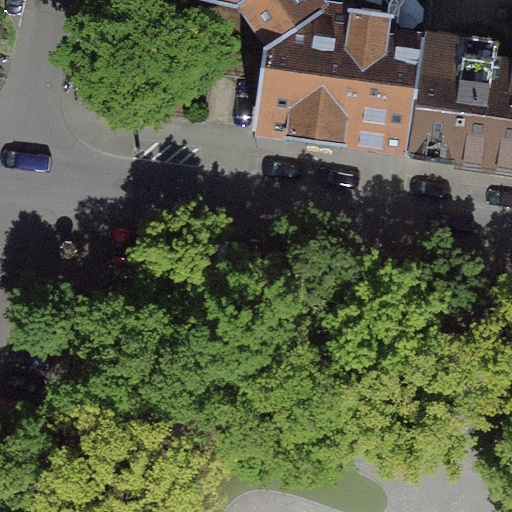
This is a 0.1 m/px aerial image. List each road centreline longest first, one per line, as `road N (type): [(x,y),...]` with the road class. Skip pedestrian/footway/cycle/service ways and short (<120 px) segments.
road 1 (residential): [(24,181),(511,247)]
road 2 (residential): [(24,181),(63,0)]
